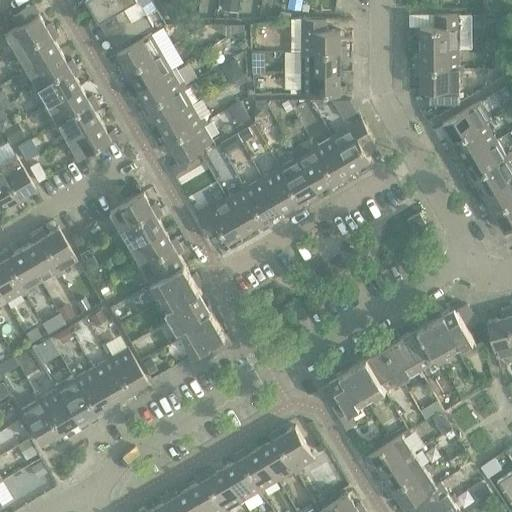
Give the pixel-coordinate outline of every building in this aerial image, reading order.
[(87,0),(116,48),(135,37),(113,0),(87,0)] [(138,0),(113,0),(135,37),(154,26),(138,0)] [(12,50),(14,53),(55,29),(52,23),(47,25),(34,3),(13,15),(19,26),(7,33),(16,48),(12,50)] [(421,35),(421,47),(460,47),(460,48),(472,48),(472,14),(436,14),(436,26),(416,26),(416,35),(421,35)] [(327,18),(292,18),(292,51),(299,51),(347,51),(347,44),(341,44),(341,30),(327,30),(327,18)] [(55,29),(14,53),(16,56),(19,54),(28,69),(61,50),(55,38),(59,36),(55,29)] [(120,67),(124,73),(165,49),(163,46),(160,48),(151,33),(118,52),(125,64),(120,67)] [(416,60),(416,68),(464,68),(464,64),(460,64),(460,48),(460,47),(421,47),(421,60),(416,60)] [(165,49),(124,73),(128,80),(133,77),(139,88),(172,69),(164,54),(167,52),(165,49)] [(61,50),(28,69),(36,84),(33,85),(35,89),(76,64),(72,58),(68,61),(61,50)] [(266,51),(253,51),(253,71),(266,71),(266,51)] [(347,51),(299,51),(299,55),(303,55),(303,72),(341,72),(341,59),(347,59),(347,51)] [(508,59),(495,59),(495,68),(508,67),(508,59)] [(76,64),(35,89),(36,92),(40,90),(48,104),(82,85),(75,74),(80,71),(76,64)] [(464,68),(416,68),(416,75),(421,75),(421,89),(436,89),(436,101),(460,101),(460,71),(464,71),(464,68)] [(172,69),(139,88),(145,99),(141,102),(144,109),(186,85),(184,82),(181,83),(172,69)] [(341,72),(303,72),(303,88),(299,88),(299,93),(347,93),(347,84),(341,84),(341,72)] [(82,85),(48,104),(57,119),(53,121),(55,124),(97,100),(93,93),(88,96),(82,85)] [(186,85),(144,109),(148,115),(153,112),(159,123),(193,104),(184,90),(188,88),(186,85)] [(4,89),(0,91),(0,102),(2,106),(11,101),(4,89)] [(511,97),(501,103),(506,110),(511,106),(511,97)] [(97,100),(55,124),(57,127),(60,125),(69,140),(102,120),(96,109),(100,106),(97,100)] [(288,100),(283,103),(288,112),(293,108),(288,100)] [(240,101),(230,107),(240,125),(250,119),(240,101)] [(267,102),(255,102),(256,114),(263,114),(268,109),(267,102)] [(193,104),(159,123),(166,135),(161,137),(165,144),(206,120),(204,117),(201,119),(193,104)] [(445,138),(449,144),(490,120),(488,117),(485,119),(476,104),(443,123),(450,135),(445,138)] [(350,126),(334,136),(353,169),(359,166),(362,171),(374,163),(365,147),(376,141),(362,117),(349,124),(350,126)] [(102,120),(69,140),(77,154),(74,156),(76,160),(118,136),(113,129),(109,131),(102,120)] [(206,120),(165,144),(169,150),(173,148),(180,160),(181,159),(214,140),(205,125),(208,123),(206,120)] [(490,120),(449,144),(453,150),(457,148),(464,159),(497,140),(489,125),(492,123),(490,120)] [(15,124),(4,130),(12,142),(22,136),(15,124)] [(248,127),(237,133),(242,141),(253,135),(248,127)] [(317,141),(314,143),(338,184),(344,181),(342,176),(353,169),(334,136),(319,144),(317,141)] [(229,138),(220,143),(225,153),(234,147),(229,138)] [(497,140),(464,159),(470,170),(465,173),(469,179),(511,155),(509,152),(506,154),(497,140)] [(313,148),(298,156),(318,190),(329,183),(331,188),(338,184),(314,143),(311,145),(313,148)] [(0,161),(0,168),(19,202),(26,198),(23,193),(35,187),(15,153),(0,162),(0,161)] [(511,157),(511,155),(469,179),(473,186),(478,183),(484,194),(511,178),(511,165),(509,160),(511,158),(511,157)] [(282,162),(279,163),(303,205),(309,201),(306,196),(318,190),(298,156),(284,165),(282,162)] [(180,160),(171,165),(178,176),(187,170),(181,159),(180,160)] [(38,162),(30,167),(39,181),(46,176),(38,162)] [(277,168),(263,177),(282,210),(294,204),(296,208),(303,205),(279,163),(276,165),(277,168)] [(0,206),(10,201),(13,206),(19,202),(0,168),(0,206)] [(246,182),(243,184),(267,225),(274,221),(271,217),(282,210),(263,177),(248,185),(246,182)] [(511,178),(484,194),(491,205),(486,208),(490,215),(511,201),(511,178)] [(242,189),(228,197),(247,231),(258,224),(261,229),(267,225),(243,184),(240,186),(242,189)] [(117,228),(118,231),(160,207),(156,201),(151,204),(144,192),(111,211),(120,227),(117,228)] [(247,231),(228,197),(211,207),(210,205),(197,212),(211,236),(222,230),(231,246),(244,239),(241,234),(247,231)] [(511,201),(490,215),(493,221),(498,218),(505,230),(511,226),(511,201)] [(160,207),(118,231),(120,235),(123,233),(132,247),(165,228),(159,217),(163,214),(160,207)] [(427,224),(426,223),(420,212),(408,219),(414,231),(427,224)] [(43,229),(37,232),(61,274),(64,272),(62,269),(77,260),(58,226),(46,233),(43,229)] [(71,234),(69,235),(80,254),(90,248),(83,236),(87,234),(83,227),(71,234)] [(165,228),(132,247),(140,262),(137,264),(139,267),(180,243),(176,236),(172,239),(165,228)] [(33,241),(22,247),(41,281),(56,272),(58,276),(61,274),(37,232),(30,236),(33,241)] [(180,243),(139,267),(140,270),(144,268),(152,283),(185,263),(179,252),(184,249),(180,243)] [(8,249),(2,253),(25,294),(29,292),(27,289),(41,281),(22,247),(11,254),(8,249)] [(0,290),(6,301),(21,293),(22,296),(25,294),(2,253),(0,253),(0,290)] [(185,263),(152,283),(162,300),(196,281),(201,279),(197,272),(192,274),(185,263)] [(196,281),(162,300),(172,318),(206,298),(196,281)] [(85,296),(77,300),(83,310),(90,306),(85,296)] [(206,298),(172,318),(183,335),(216,316),(206,298)] [(70,304),(59,310),(65,320),(75,314),(70,304)] [(468,304),(458,310),(461,316),(471,310),(468,304)] [(455,305),(438,315),(437,316),(456,349),(463,345),(466,349),(477,343),(468,327),(464,320),(461,316),(458,310),(455,305)] [(101,309),(90,316),(94,323),(105,316),(101,309)] [(511,327),(507,309),(500,311),(501,317),(488,320),(498,357),(511,353),(511,327)] [(430,319),(420,325),(419,326),(439,359),(456,349),(437,316),(438,315),(435,310),(428,315),(430,319)] [(474,315),(471,310),(461,316),(464,320),(474,315)] [(59,312),(41,322),(48,332),(65,322),(59,312)] [(216,316),(183,335),(193,354),(199,351),(205,347),(210,344),(216,341),(221,338),(227,334),(220,323),(225,320),(221,313),(216,316)] [(478,322),(474,315),(464,320),(468,327),(478,322)] [(413,330),(401,336),(421,370),(435,361),(437,364),(441,362),(439,359),(419,326),(420,325),(417,321),(410,325),(413,330)] [(36,327),(26,333),(31,342),(41,336),(36,327)] [(68,327),(57,333),(62,342),(73,336),(68,327)] [(227,347),(232,344),(227,334),(221,338),(227,347)] [(388,338),(381,341),(405,383),(408,381),(406,378),(421,370),(401,336),(390,343),(388,338)] [(51,337),(33,348),(38,355),(55,345),(51,337)] [(221,351),(227,347),(221,338),(216,341),(221,351)] [(216,354),(221,351),(216,341),(210,344),(216,354)] [(377,350),(366,356),(386,390),(400,381),(402,385),(405,383),(381,341),(375,345),(377,350)] [(216,354),(210,344),(205,347),(210,357),(216,354)] [(110,352),(107,354),(131,395),(138,392),(135,387),(147,380),(128,347),(112,356),(110,352)] [(205,360),(210,357),(205,347),(199,351),(205,360)] [(199,364),(205,360),(199,351),(193,354),(199,364)] [(106,359),(92,368),(111,401),(122,394),(125,399),(131,395),(107,354),(104,356),(106,359)] [(14,356),(6,361),(10,369),(18,364),(15,358),(14,356)] [(345,362),(348,367),(349,367),(368,400),(386,390),(366,356),(355,363),(352,358),(345,362)] [(151,357),(144,362),(150,373),(157,368),(151,357)] [(336,388),(339,392),(343,400),(352,415),(363,408),(361,404),(368,400),(349,367),(348,367),(330,377),(333,382),(336,388)] [(75,373),(72,375),(96,416),(103,412),(100,407),(111,401),(92,368),(77,376),(75,373)] [(71,380),(56,388),(76,421),(87,415),(90,420),(96,416),(72,375),(69,376),(71,380)] [(2,382),(0,382),(0,398),(9,393),(2,382)] [(333,382),(323,388),(327,394),(336,388),(333,382)] [(40,393),(37,395),(61,436),(67,433),(65,428),(76,421),(56,388),(42,396),(40,393)] [(327,394),(329,398),(339,392),(336,388),(327,394)] [(329,398),(333,405),(343,400),(339,392),(329,398)] [(61,436),(37,395),(34,397),(36,400),(20,409),(40,442),(52,435),(54,440),(61,436)] [(439,400),(432,404),(436,412),(443,408),(439,400)] [(437,422),(444,432),(450,428),(443,418),(437,422)] [(281,427),(275,431),(299,472),(302,470),(300,467),(315,458),(296,425),(284,432),(281,427)] [(271,439),(260,446),(279,479),(294,471),(296,474),(299,472),(275,431),(268,434),(271,439)] [(375,461),(383,472),(415,451),(405,437),(409,435),(406,431),(366,457),(371,464),(375,461)] [(29,439),(21,444),(28,457),(37,452),(29,439)] [(246,447),(240,451),(264,493),(267,491),(265,488),(279,479),(260,446),(249,452),(246,447)] [(236,460),(225,466),(244,500),(259,491),(260,494),(264,493),(240,451),(233,455),(236,460)] [(415,451),(383,472),(390,482),(385,485),(389,492),(429,466),(427,463),(424,465),(415,451)] [(496,458),(482,467),(488,477),(502,467),(496,458)] [(41,461),(32,466),(38,476),(46,471),(41,461)] [(211,468),(204,472),(227,511),(230,511),(231,511),(229,508),(244,500),(225,466),(213,473),(211,468)] [(429,466),(389,492),(393,498),(398,495),(405,506),(410,504),(409,503),(437,485),(437,484),(428,471),(431,469),(429,466)] [(511,471),(498,481),(511,502),(511,471)] [(200,480),(189,487),(203,511),(222,511),(223,511),(222,511),(227,511),(204,472),(197,476),(200,480)] [(409,503),(410,504),(415,511),(432,511),(456,497),(454,494),(451,496),(441,481),(437,484),(437,485),(409,503)] [(175,489),(168,493),(179,511),(203,511),(189,487),(178,493),(175,489)] [(357,511),(365,507),(360,501),(356,504),(348,492),(318,511),(357,511)] [(165,501),(154,508),(156,511),(179,511),(168,493),(162,496),(165,501)] [(456,497),(432,511),(461,511),(455,502),(458,500),(456,497)]
